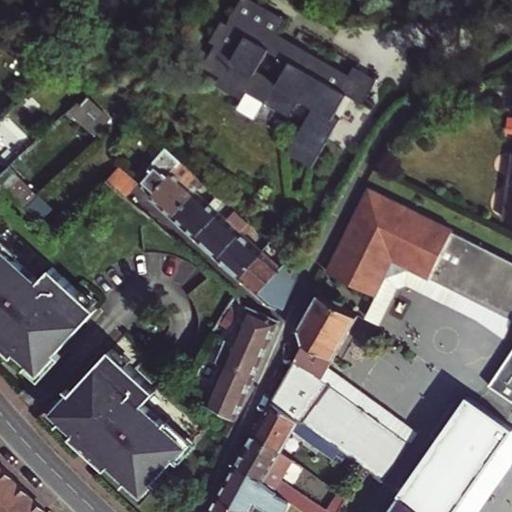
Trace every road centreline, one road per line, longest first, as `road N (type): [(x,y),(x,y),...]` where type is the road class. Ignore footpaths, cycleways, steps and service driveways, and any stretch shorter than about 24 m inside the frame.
road 1 (residential): [(195,511),(385,123),(511,47)]
road 2 (secondary): [(96,511),(0,414)]
